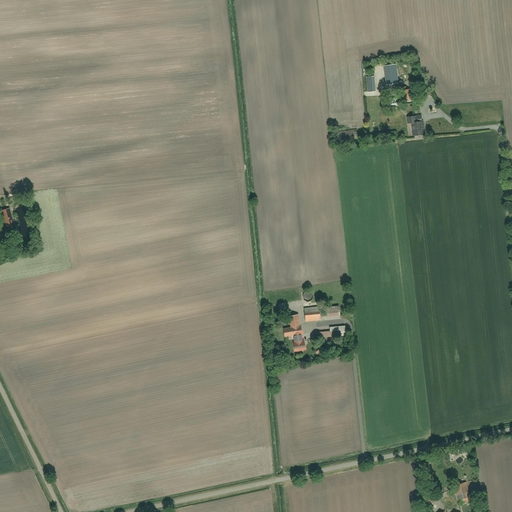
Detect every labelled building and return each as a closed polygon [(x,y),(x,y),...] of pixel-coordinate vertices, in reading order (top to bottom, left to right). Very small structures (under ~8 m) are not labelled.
[(406,61),(401,65),(405,72),(411,69),(406,61)] [(397,65),(383,68),(387,88),(400,85),(397,65)] [(368,93),(376,92),(376,77),(368,77),(368,93)] [(412,90),(402,91),(404,103),(413,102),(412,90)] [(412,125),(413,138),(425,137),(423,122),(419,122),(419,117),(407,118),(408,125),(412,125)] [(11,210),(2,212),(5,227),(15,225),(11,210)] [(302,297),(303,300),(305,302),(309,302),(311,301),(313,299),(313,296),(312,293),(309,292),(306,292),(304,293),(303,295),(302,297)] [(304,308),(305,321),(321,321),(320,307),(304,308)] [(327,307),(328,317),(341,316),(340,307),(327,307)] [(284,337),(292,336),(295,352),(305,350),(304,341),(302,341),(301,335),(302,335),(301,326),(300,326),(298,314),(289,316),(290,327),(283,328),(284,337)] [(330,327),(330,331),(315,332),(316,338),(346,336),(345,326),(330,327)] [(455,485),(461,504),(472,501),(467,482),(455,485)]
